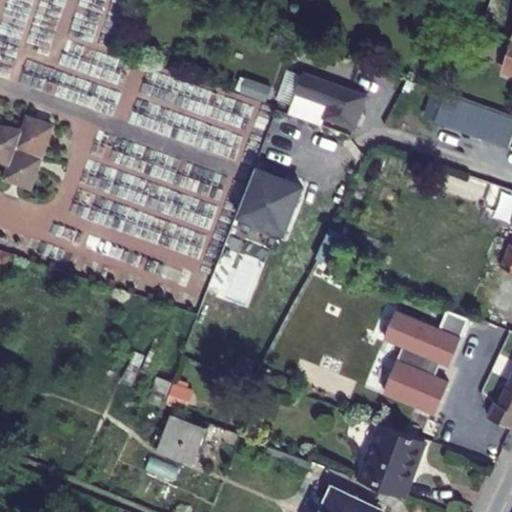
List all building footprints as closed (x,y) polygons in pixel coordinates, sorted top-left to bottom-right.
[(511,44),(503,67),(511,70),(511,44)] [(287,67),(279,96),(292,99),(300,70),(287,67)] [(367,95),(304,72),(288,114),(290,114),(321,126),(325,116),(355,127),(367,95)] [(194,115),(219,123),(211,146),(241,156),(260,98),(205,81),(194,115)] [(511,117),(463,99),(456,119),(481,128),(484,120),(511,129),(511,117)] [(288,114),(278,110),(259,161),(270,165),(290,114),(288,114)] [(12,166),(7,179),(31,187),(53,127),(29,118),(25,131),(12,166)] [(479,133),(481,128),(456,119),(454,123),(479,133)] [(25,131),(0,126),(0,158),(12,166),(25,131)] [(270,165),(259,161),(238,214),(284,232),(302,186),(271,174),(274,167),(270,165)] [(511,189),(496,185),(486,215),(510,223),(509,229),(511,230),(511,189)] [(348,236),(330,228),(316,257),(334,265),(348,236)] [(511,243),(503,266),(511,269),(511,243)] [(511,431),(511,330),(510,330),(502,347),(442,322),(412,385),(422,390),(402,431),(418,437),(456,352),(491,367),(485,378),(505,388),(498,403),(495,401),(480,433),(469,456),(495,466),(511,431)] [(173,382),(159,377),(150,400),(164,405),(173,382)] [(207,427),(173,413),(158,450),(193,464),(207,427)] [(425,440),(418,437),(402,431),(381,423),(360,479),(404,495),(425,440)] [(480,433),(467,427),(456,451),(469,456),(480,433)] [(381,511),(383,508),(335,485),(321,511),(381,511)]
